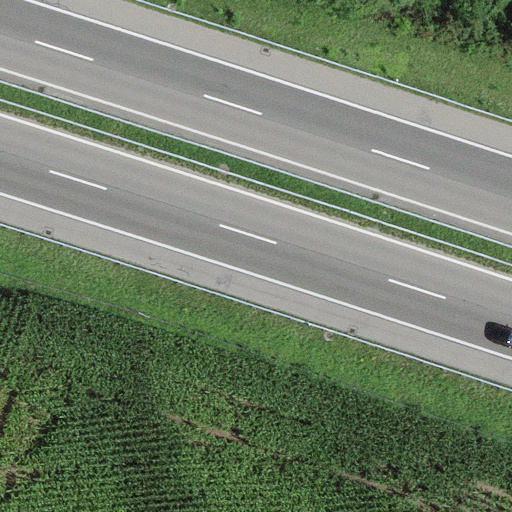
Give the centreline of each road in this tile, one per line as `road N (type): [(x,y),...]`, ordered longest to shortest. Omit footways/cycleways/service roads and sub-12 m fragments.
road 1 (motorway): [(511,196),(0,31)]
road 2 (motorway): [(0,156),(511,321)]
